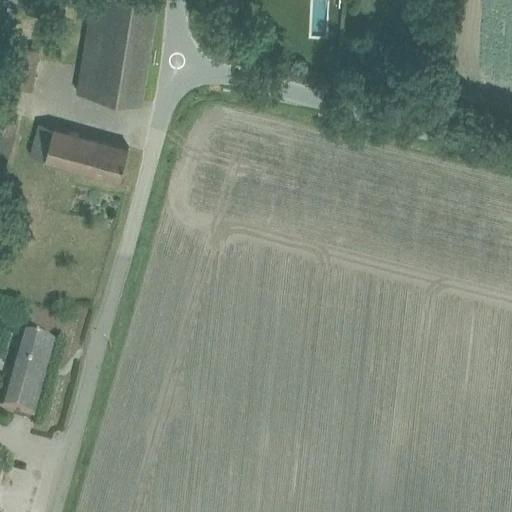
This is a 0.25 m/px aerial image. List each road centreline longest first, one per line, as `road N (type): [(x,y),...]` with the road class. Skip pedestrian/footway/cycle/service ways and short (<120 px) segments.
road 1 (unclassified): [(53,511),(172,65)]
road 2 (unclassified): [(511,158),(172,65)]
